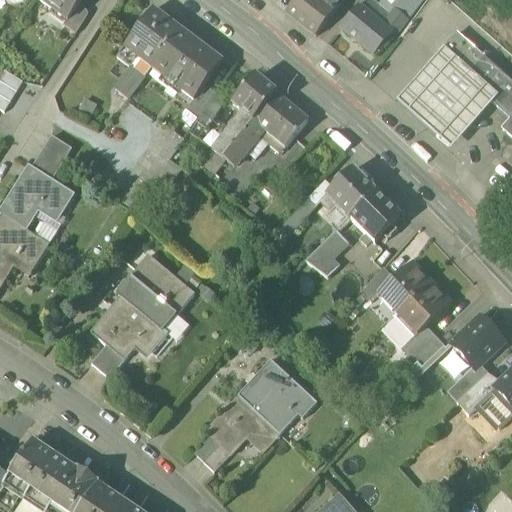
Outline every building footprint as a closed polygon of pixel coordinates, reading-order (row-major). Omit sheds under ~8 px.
[(36,0),(66,23),(68,24),(78,10),(85,0),(36,0)] [(344,0),(296,0),(286,14),(316,37),(344,0)] [(389,18),(368,0),(360,9),(392,36),(395,38),(410,19),(397,9),(394,12),(389,18)] [(417,10),(405,0),(398,0),(391,10),(394,12),(397,9),(410,19),(417,10)] [(425,0),(405,0),(417,10),(425,0)] [(360,9),(359,8),(340,30),(374,58),(392,36),(360,9)] [(78,10),(68,24),(66,23),(63,27),(75,36),(87,17),(78,10)] [(153,11),(124,50),(140,62),(150,70),(163,53),(162,53),(179,31),(153,11)] [(179,31),(162,53),(163,53),(150,70),(151,70),(193,102),(194,103),(205,88),(223,64),(179,31)] [(511,84),(457,36),(439,54),(445,61),(491,101),(489,103),(497,110),(511,122),(503,132),(511,140),(511,84)] [(430,77),(397,111),(450,160),(481,127),(497,110),(445,61),(430,77)] [(150,70),(140,62),(133,71),(132,73),(143,81),(151,70),(150,70)] [(143,81),(132,73),(133,71),(131,70),(115,92),(128,101),(143,81)] [(0,84),(17,94),(23,84),(2,72),(0,75),(0,84)] [(256,80),(232,107),(245,118),(253,124),(253,125),(276,97),(256,80)] [(0,98),(11,104),(17,94),(0,84),(0,98)] [(205,88),(194,103),(193,102),(185,113),(197,122),(202,116),(215,96),(205,88)] [(276,97),(253,125),(263,133),(285,151),(308,123),(276,97)] [(0,111),(4,114),(11,104),(0,98),(0,111)] [(211,122),(202,116),(197,122),(196,125),(205,131),(211,122)] [(237,120),(219,143),(230,152),(253,124),(245,118),(237,120)] [(230,152),(223,160),(234,169),(263,133),(253,125),(253,124),(230,152)] [(164,128),(123,188),(144,202),(169,163),(184,142),(164,128)] [(72,152),(52,139),(38,160),(59,173),(72,152)] [(230,152),(219,143),(212,152),(223,160),(230,152)] [(59,173),(38,160),(32,170),(52,183),(59,173)] [(22,183),(20,182),(0,213),(0,217),(1,218),(2,218),(6,220),(27,234),(43,208),(61,220),(75,198),(52,183),(32,170),(28,168),(27,170),(29,172),(22,183)] [(353,172),(326,199),(335,209),(349,222),(350,221),(376,195),(353,172)] [(376,195),(350,221),(366,237),(371,242),(374,246),(400,220),(376,195)] [(335,209),(326,199),(320,205),(329,215),(335,209)] [(307,201),(273,239),(282,247),(316,209),(307,201)] [(6,220),(0,229),(0,282),(4,285),(19,262),(34,272),(49,248),(27,234),(6,220)] [(336,234),(306,264),(328,282),(337,272),(328,263),(347,244),(336,234)] [(366,237),(361,243),(366,248),(371,242),(366,237)] [(194,298),(151,262),(138,278),(134,274),(116,297),(120,301),(121,299),(163,334),(194,298)] [(393,284),(379,297),(380,298),(398,318),(431,287),(412,266),(393,284)] [(185,268),(176,278),(197,297),(206,287),(185,268)] [(382,272),(362,294),(372,305),(380,298),(379,297),(393,284),(382,272)] [(431,287),(398,318),(416,337),(417,338),(425,331),(450,307),(431,287)] [(120,301),(91,336),(116,357),(125,365),(139,347),(152,358),(168,338),(163,334),(121,299),(120,301)] [(479,321),(452,348),(475,372),(503,346),(479,321)] [(417,338),(416,337),(401,351),(412,363),(435,341),(425,331),(417,338)] [(435,341),(412,363),(422,373),(444,352),(435,341)] [(116,357),(107,349),(92,368),(101,375),(116,357)] [(116,357),(101,375),(110,383),(125,365),(116,357)] [(272,365),(239,400),(272,431),(291,411),(298,419),(313,403),(272,365)] [(511,373),(494,390),(495,392),(511,409),(511,373)] [(494,390),(484,380),(466,397),(477,409),(495,392),(494,390)] [(239,400),(207,435),(220,448),(231,458),(249,439),(265,454),(280,438),(272,431),(239,400)] [(211,440),(195,458),(203,466),(220,448),(211,440)] [(33,445),(3,490),(25,504),(54,460),(33,445)] [(220,448),(203,466),(214,476),(231,458),(220,448)] [(54,460),(25,504),(36,511),(50,511),(76,475),(54,460)] [(76,475),(50,511),(82,511),(97,489),(76,475)] [(97,489),(82,511),(125,511),(127,509),(97,489)] [(351,511),(341,499),(325,511),(351,511)]
